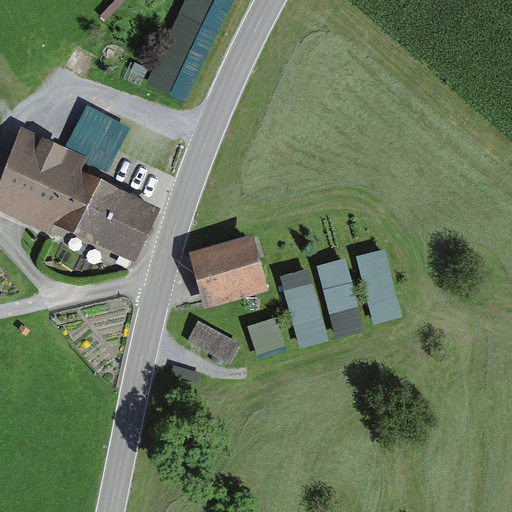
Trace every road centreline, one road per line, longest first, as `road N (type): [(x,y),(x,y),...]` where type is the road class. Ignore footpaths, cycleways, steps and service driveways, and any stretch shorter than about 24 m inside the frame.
road 1 (tertiary): [(272,0),(183,205),(111,511)]
road 2 (track): [(0,165),(21,115),(84,98),(207,139)]
road 3 (track): [(158,291),(128,286),(0,312)]
